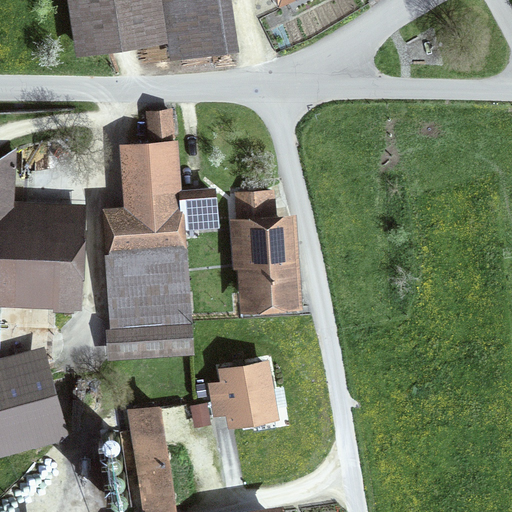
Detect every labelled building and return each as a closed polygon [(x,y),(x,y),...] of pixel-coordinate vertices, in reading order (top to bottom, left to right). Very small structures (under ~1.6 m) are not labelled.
[(67,0),(76,48),(157,35),(157,0),(67,0)] [(225,48),(218,0),(171,0),(179,54),(225,48)] [(272,0),(278,11),(300,0),(272,0)] [(150,146),(177,143),(174,116),(147,119),(150,146)] [(177,143),(150,146),(117,149),(124,212),(99,215),(112,337),(196,328),(187,239),(183,199),(177,143)] [(0,313),(80,317),(85,215),(17,211),(19,169),(0,168),(0,313)] [(183,199),(187,239),(219,236),(215,195),(183,199)] [(274,199),(232,202),(240,320),(298,316),(291,222),(276,223),(274,199)] [(0,368),(0,464),(68,446),(43,357),(0,368)] [(134,511),(175,511),(160,411),(121,417),(134,511)] [(200,511),(260,511),(251,447),(192,456),(200,511)]
